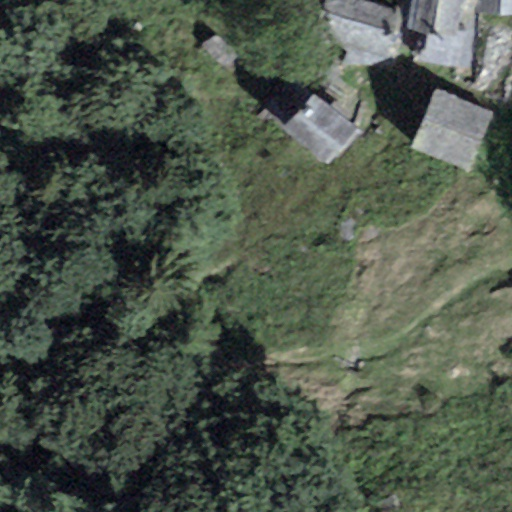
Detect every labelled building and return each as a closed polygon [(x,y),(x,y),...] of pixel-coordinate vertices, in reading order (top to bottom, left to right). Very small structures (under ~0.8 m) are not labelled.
[(402,11),(370,0),(318,0),(310,24),(387,52),(402,11)] [(462,0),(416,0),(409,61),(455,67),(462,0)] [(511,0),(478,0),(478,10),(511,12),(511,0)] [(495,112),(436,84),(408,141),(468,170),(495,112)] [(359,127),(317,89),(284,125),(326,164),(359,127)]
